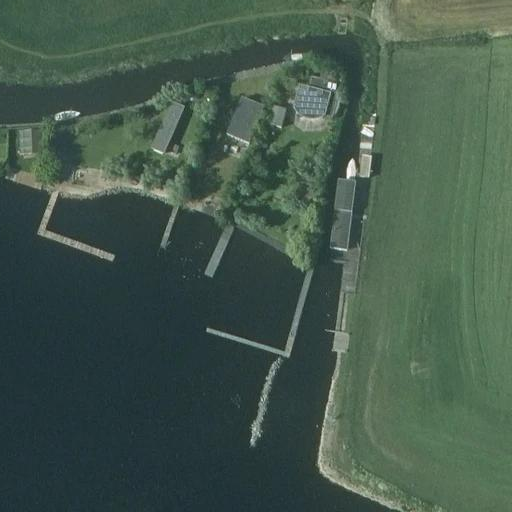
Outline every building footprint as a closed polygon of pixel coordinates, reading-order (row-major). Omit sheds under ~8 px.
[(299,87),(294,109),(295,112),(298,114),(301,117),(304,118),(306,119),(308,120),(310,120),(312,120),(314,120),(317,120),(320,120),(322,119),(326,117),(326,116),(335,118),(342,87),(312,79),(309,90),(299,87)] [(243,100),(228,136),(249,144),(263,108),(243,100)] [(185,110),(172,104),(151,151),(164,157),(185,110)] [(272,107),(267,125),(282,128),(286,111),(272,107)] [(177,131),(173,153),(185,155),(189,133),(177,131)] [(8,133),(8,157),(31,157),(31,134),(8,133)] [(52,133),(51,151),(62,151),(63,133),(52,133)] [(364,158),(361,180),(371,181),(373,159),(364,158)] [(342,183),(334,254),(350,256),(358,185),(342,183)] [(300,188),(295,204),(315,210),(319,194),(300,188)]
